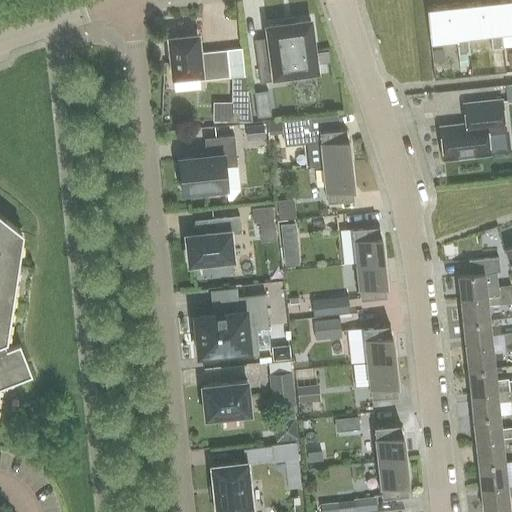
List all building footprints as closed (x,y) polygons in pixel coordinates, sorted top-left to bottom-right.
[(498,35),(495,0),(461,4),(465,39),(468,39),(490,36),(491,49),(503,48),(501,35),(498,35)] [(511,0),(495,0),(498,35),(501,35),(511,34),(511,0)] [(465,39),(461,4),(426,7),(430,45),(456,42),(458,55),(469,54),(468,39),(465,39)] [(268,38),(254,40),(260,82),(274,80),(274,77),(292,75),(317,72),(310,20),(267,26),(268,38)] [(199,56),(196,36),(169,39),(169,43),(166,44),(167,57),(171,56),(173,78),(199,75),(200,80),(228,77),(225,51),(206,53),(207,56),(199,56)] [(328,52),(317,53),(318,64),(329,63),(328,52)] [(466,56),(458,57),(460,66),(467,65),(466,56)] [(212,101),(212,122),(251,121),(246,75),(244,75),(231,77),(230,101),(212,101)] [(443,160),(450,160),(490,155),(488,133),(505,131),(502,100),(464,104),(466,124),(440,127),(443,160)] [(283,121),(267,122),(268,135),(284,134),(285,145),(304,144),(307,167),(323,166),(350,163),(348,139),(347,139),(345,128),(339,128),(338,115),(283,121)] [(262,126),(245,128),(246,141),(263,139),(262,126)] [(227,189),(226,180),(225,168),(237,167),(233,136),(204,139),(205,157),(178,160),(178,164),(175,164),(176,180),(180,180),(181,193),(227,189)] [(323,166),(327,201),(353,198),(353,197),(352,187),(353,187),(353,186),(350,163),(323,166)] [(294,206),(278,208),(279,219),(296,217),(294,206)] [(271,207),(252,209),(253,222),(259,222),(273,220),(271,207)] [(0,387),(31,375),(19,344),(6,349),(3,342),(6,341),(23,232),(0,213),(0,387)] [(218,264),(218,261),(232,259),(229,234),(241,233),(239,216),(211,219),(213,233),(186,236),(189,264),(203,263),(203,266),(218,264)] [(295,223),(280,225),(284,265),(299,264),(295,223)] [(381,236),(380,236),(379,225),(352,228),(356,260),(383,257),(381,236)] [(360,298),(361,298),(386,296),(385,285),(386,284),(383,257),(356,260),(360,298)] [(469,274),(458,275),(460,299),(486,297),(509,295),(508,287),(499,287),(499,285),(497,272),(499,272),(498,258),(468,261),(469,274)] [(194,316),(198,356),(203,355),(204,361),(221,359),(220,353),(239,351),(240,357),(258,355),(255,330),(268,328),(264,294),(235,298),(237,312),(194,316)] [(486,297),(460,299),(463,324),(489,321),(487,305),(509,303),(509,295),(486,297)] [(314,316),(347,313),(350,313),(348,297),(313,300),(314,316)] [(316,341),(342,338),(340,318),(314,321),(316,341)] [(489,321),(463,324),(465,347),(491,344),(511,341),(511,334),(490,336),(489,321)] [(391,336),(390,331),(390,325),(363,327),(367,359),(394,357),(392,335),(391,336)] [(511,341),(491,344),(465,347),(468,371),(494,368),(492,353),(511,350),(511,341)] [(289,345),(271,347),(273,361),(291,359),(289,345)] [(371,398),(397,395),(396,384),(397,384),(394,357),(367,359),(371,398)] [(494,368),(468,371),(470,395),(496,392),(511,390),(511,380),(506,381),(506,379),(495,381),(494,368)] [(273,408),(296,405),(292,372),(269,375),(273,408)] [(205,419),(249,414),(250,414),(246,382),(202,387),(205,419)] [(319,385),(297,387),(298,403),(320,401),(319,385)] [(511,390),(496,392),(470,395),(473,418),(499,415),(497,401),(507,400),(507,399),(511,398),(511,390)] [(499,415),(473,418),(475,442),(501,439),(511,437),(511,427),(500,429),(499,415)] [(357,417),(350,418),(351,429),(358,428),(357,420),(357,417)] [(285,419),(275,432),(276,442),(298,440),(296,418),(285,419)] [(401,435),(401,427),(400,424),(374,427),(377,459),(405,456),(403,435),(401,435)] [(501,439),(475,442),(478,465),(504,462),(501,439)] [(296,442),(271,445),(273,461),(298,458),(296,442)] [(271,445),(254,447),(256,463),(273,461),(271,445)] [(382,497),(408,494),(407,483),(408,483),(405,456),(377,459),(382,497)] [(298,459),(284,461),(287,489),(302,487),(298,459)] [(246,482),(244,463),(244,461),(242,462),(209,466),(209,465),(207,465),(207,467),(208,467),(210,486),(209,486),(209,488),(210,488),(211,495),(210,495),(211,498),(211,497),(212,511),(249,511),(247,494),(247,493),(247,491),(246,484),(246,482)] [(504,462),(478,465),(481,489),(506,486),(504,462)] [(506,486),(481,489),(482,511),(492,511),(509,510),(508,498),(506,486)] [(375,511),(373,498),(354,500),(354,502),(355,511),(375,511)] [(355,511),(354,502),(337,504),(338,511),(355,511)]
